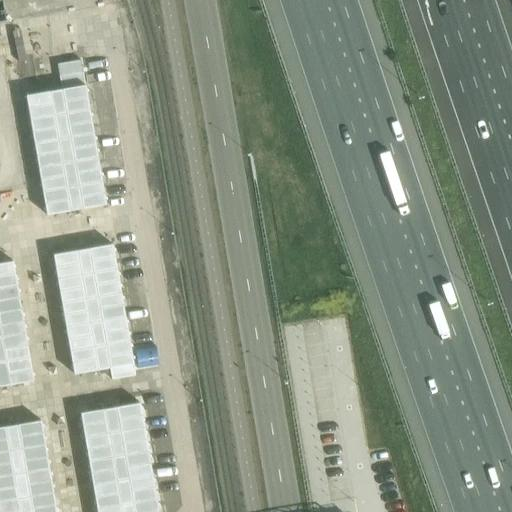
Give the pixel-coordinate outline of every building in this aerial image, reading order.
[(87,87),(25,97),(44,214),(106,204),(87,87)] [(111,244),(51,255),(72,373),(108,366),(111,379),(135,375),(111,244)] [(0,385),(33,380),(12,262),(0,263),(0,385)] [(157,511),(139,404),(80,414),(96,511),(157,511)] [(55,511),(40,422),(0,428),(0,511),(55,511)]
